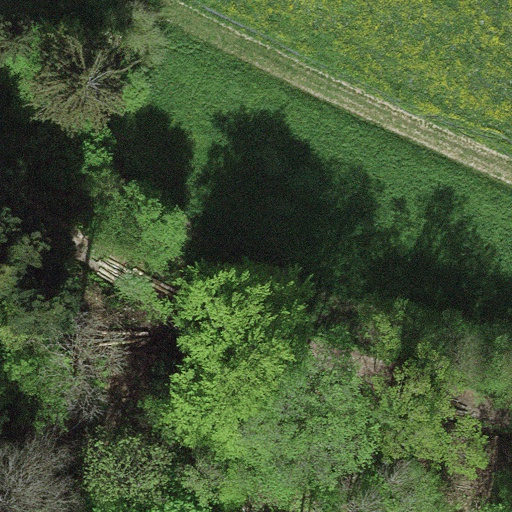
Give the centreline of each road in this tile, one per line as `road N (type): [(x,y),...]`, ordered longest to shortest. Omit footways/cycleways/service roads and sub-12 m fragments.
road 1 (track): [(511,416),(420,386),(0,173)]
road 2 (track): [(511,173),(142,0)]
